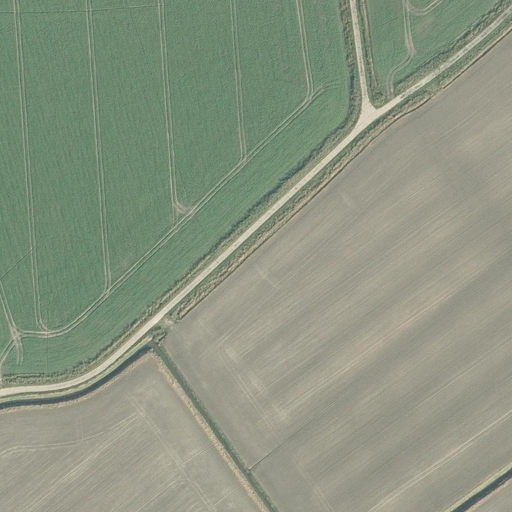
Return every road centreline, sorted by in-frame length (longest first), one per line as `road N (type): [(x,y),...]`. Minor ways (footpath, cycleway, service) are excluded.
road 1 (unclassified): [(369,113),(117,354),(0,386)]
road 2 (unclassified): [(511,5),(369,113)]
